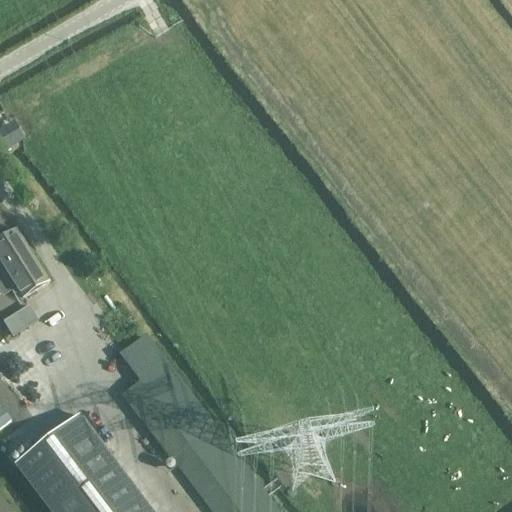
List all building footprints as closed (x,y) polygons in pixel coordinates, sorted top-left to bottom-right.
[(0,144),(5,141),(13,137),(20,132),(15,124),(7,128),(0,132),(0,144)] [(5,141),(0,144),(0,145),(3,151),(5,153),(6,152),(11,149),(18,145),(25,141),(20,132),(13,137),(5,141)] [(2,242),(0,237),(0,263),(25,301),(52,284),(17,232),(2,242)] [(30,310),(6,325),(14,338),(38,323),(30,310)] [(0,322),(0,352),(6,361),(20,351),(0,322)] [(276,511),(145,338),(130,348),(117,358),(137,385),(123,396),(210,511),(276,511)] [(23,395),(42,379),(31,366),(12,382),(23,395)] [(0,411),(0,431),(11,423),(2,410),(0,411)] [(151,511),(81,418),(16,467),(50,511),(151,511)] [(12,511),(0,496),(0,511),(12,511)]
